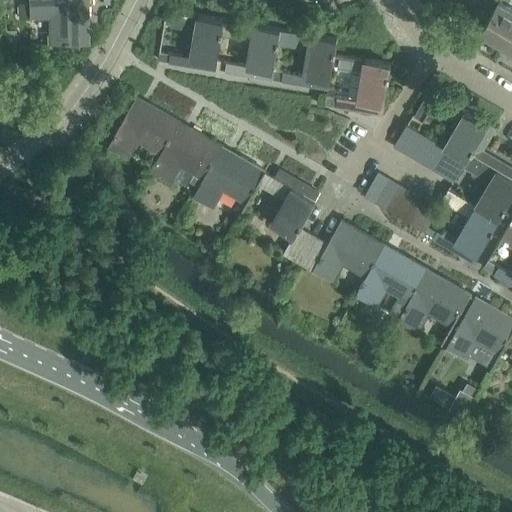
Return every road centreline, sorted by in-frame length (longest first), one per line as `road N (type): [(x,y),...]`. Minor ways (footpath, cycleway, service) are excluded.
road 1 (secondary): [(287,511),(176,427),(0,344)]
road 2 (residential): [(336,212),(433,47)]
